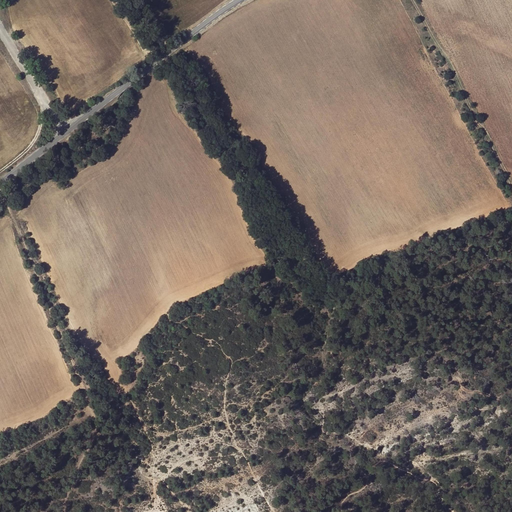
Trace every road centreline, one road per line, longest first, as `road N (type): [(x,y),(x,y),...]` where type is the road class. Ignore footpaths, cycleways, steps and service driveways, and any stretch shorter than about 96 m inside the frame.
road 1 (tertiary): [(241,0),(65,133)]
road 2 (residential): [(65,133),(0,26)]
